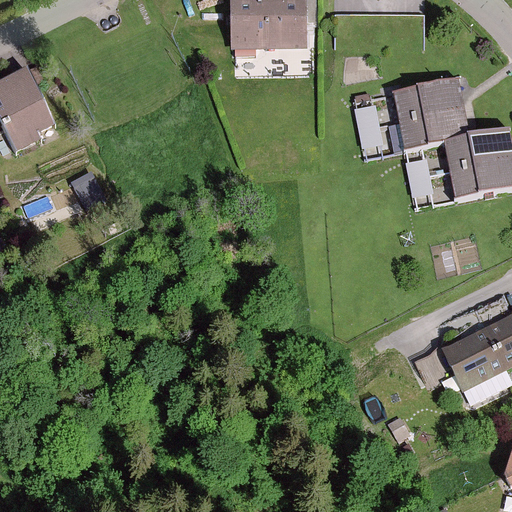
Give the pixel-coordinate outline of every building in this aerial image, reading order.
[(230,0),(231,49),(236,49),(307,48),(306,0),(230,0)] [(334,53),(425,52),(425,15),(334,16),(334,53)] [(55,125),(26,69),(0,82),(0,98),(3,105),(0,106),(0,122),(15,153),(42,139),(39,133),(55,125)] [(459,98),(457,87),(395,99),(405,154),(444,147),(454,203),(511,192),(511,140),(510,130),(480,136),(467,138),(463,121),(459,98)] [(511,315),(452,345),(442,350),(456,379),(462,391),(511,366),(511,315)] [(456,379),(442,350),(414,363),(428,392),(456,379)] [(511,444),(503,473),(511,487),(511,444)]
